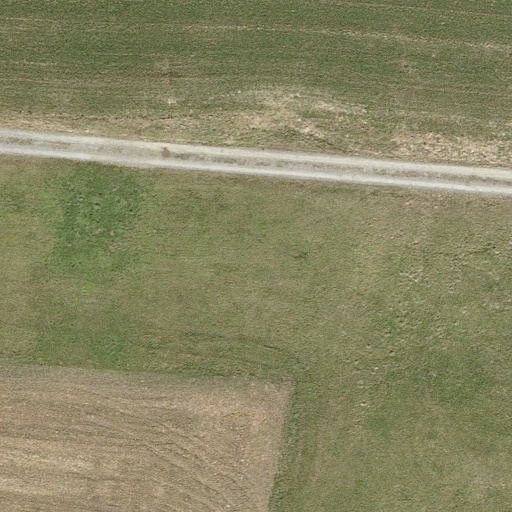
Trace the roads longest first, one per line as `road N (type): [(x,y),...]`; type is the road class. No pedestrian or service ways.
road 1 (track): [(0,141),(511,182)]
road 2 (track): [(292,511),(361,170)]
